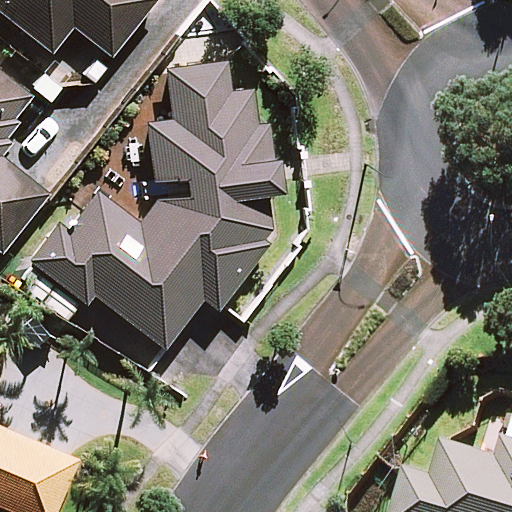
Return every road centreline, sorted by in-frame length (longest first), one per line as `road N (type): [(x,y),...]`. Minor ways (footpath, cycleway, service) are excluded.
road 1 (residential): [(227,511),(441,229)]
road 2 (tertiary): [(441,229),(417,202),(404,132),(416,98),(439,70)]
